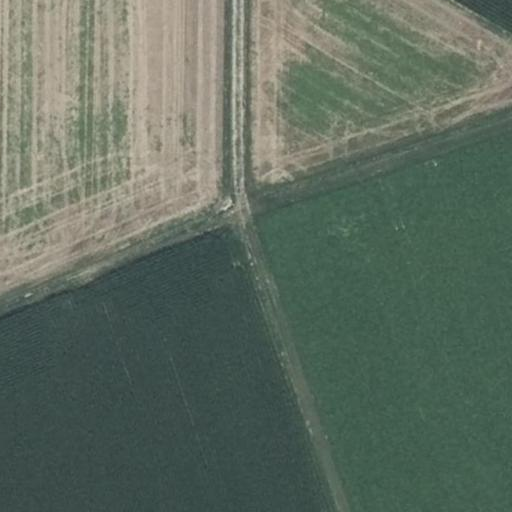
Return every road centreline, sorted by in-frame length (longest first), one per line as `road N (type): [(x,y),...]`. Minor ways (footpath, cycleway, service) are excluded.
road 1 (track): [(0,312),(242,209),(511,114)]
road 2 (track): [(346,511),(242,209),(246,0)]
